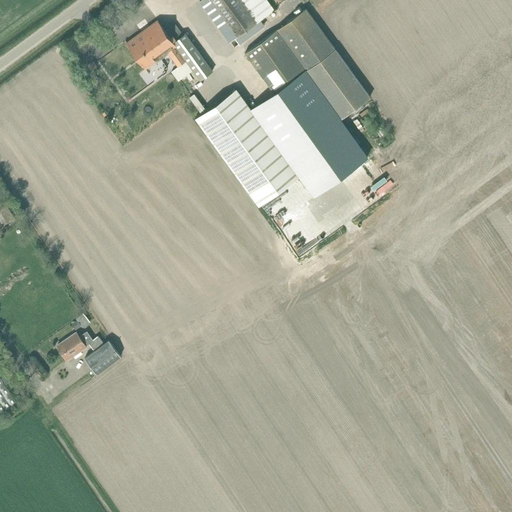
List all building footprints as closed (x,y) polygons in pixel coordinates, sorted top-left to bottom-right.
[(268,0),(201,0),(200,1),(229,42),(275,9),(268,0)] [(275,92),(305,70),(336,48),(307,8),(246,52),(275,92)] [(177,46),(173,41),(175,41),(159,19),(127,42),(132,49),(142,42),(149,52),(151,51),(158,60),(169,52),(177,46)] [(174,38),(182,32),(175,24),(168,29),(174,38)] [(186,32),(175,41),(173,41),(177,46),(187,60),(179,65),(172,70),(179,79),(193,69),(201,79),(213,70),(186,32)] [(142,42),(132,49),(146,68),(158,60),(151,51),(149,52),(142,42)] [(187,60),(177,46),(169,52),(179,65),(187,60)] [(336,48),(305,70),(341,118),(371,96),(336,48)] [(275,92),(250,110),(299,176),(314,196),(369,156),(341,118),(305,70),(275,92)] [(250,110),(237,91),(197,118),(259,205),(299,176),(250,110)] [(194,94),(190,97),(201,112),(206,109),(194,94)] [(0,207),(0,220),(4,225),(15,219),(6,204),(0,207)] [(15,219),(4,225),(15,242),(25,235),(15,219)] [(31,250),(27,243),(23,245),(28,252),(31,250)] [(83,327),(90,322),(83,312),(76,317),(83,327)] [(86,345),(89,343),(94,340),(93,339),(87,331),(80,336),(77,332),(57,345),(68,360),(87,346),(86,345)] [(94,340),(89,343),(94,350),(84,357),(97,374),(121,356),(103,332),(100,335),(105,341),(104,342),(99,335),(93,339),(94,340)] [(9,372),(1,378),(5,384),(13,379),(9,372)] [(0,411),(16,401),(0,377),(0,411)]
